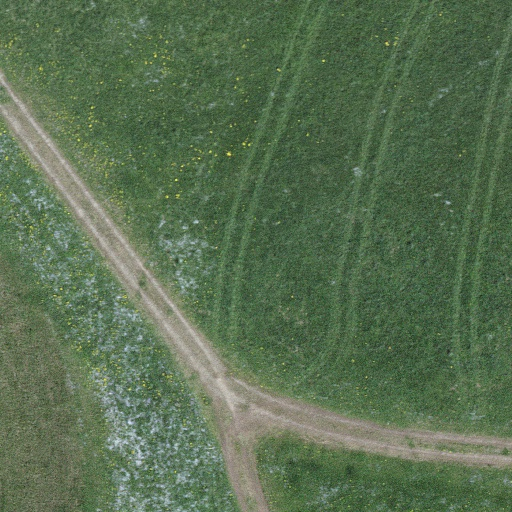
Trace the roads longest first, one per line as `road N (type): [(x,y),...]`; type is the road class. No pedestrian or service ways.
road 1 (track): [(0,98),(230,385),(337,433),(475,457),(511,455)]
road 2 (track): [(230,385),(271,511)]
